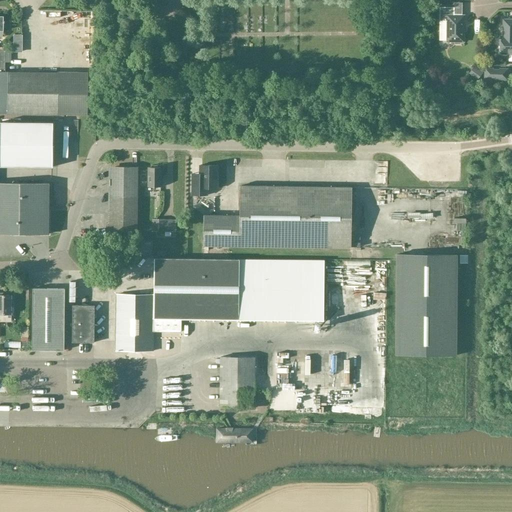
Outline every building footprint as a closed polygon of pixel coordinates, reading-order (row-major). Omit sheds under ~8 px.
[(439,8),(439,22),(447,22),(447,42),(453,42),(454,45),(460,45),(461,42),(463,42),(463,16),(453,16),(453,8),(439,8)] [(3,23),(4,23),(4,21),(3,21),(4,17),(3,17),(0,17),(0,114),(6,114),(7,114),(7,115),(88,115),(88,73),(8,72),(5,72),(5,50),(0,49),(0,37),(1,38),(2,37),(2,35),(3,35),(3,23)] [(500,37),(500,54),(508,54),(509,56),(511,55),(511,20),(503,20),(503,37),(500,37)] [(505,80),(505,71),(486,71),(486,79),(505,80)] [(52,168),(53,123),(0,122),(0,153),(11,153),(11,167),(52,168)] [(148,168),(148,187),(160,187),(161,168),(158,168),(157,166),(151,166),(150,168),(148,168)] [(217,189),(218,166),(200,166),(199,174),(192,174),(192,195),(207,196),(207,189),(217,189)] [(137,232),(138,167),(115,167),(109,172),(109,231),(137,232)] [(0,234),(49,235),(49,184),(0,183),(0,234)] [(203,246),(350,249),(351,188),(240,186),(239,216),(203,216),(203,246)] [(176,220),(165,220),(152,219),(152,232),(165,232),(176,232),(176,220)] [(40,241),(25,242),(25,251),(40,250),(40,241)] [(435,249),(428,249),(429,243),(425,243),(424,251),(435,251),(435,249)] [(455,356),(456,256),(396,255),(395,355),(455,356)] [(324,260),(239,259),(155,259),(154,333),(181,333),(181,319),(323,321),(324,260)] [(340,264),(340,280),(358,280),(359,269),(369,269),(369,264),(340,264)] [(371,289),(371,276),(360,276),(360,289),(371,289)] [(32,351),(65,351),(65,289),(33,289),(32,351)] [(0,295),(0,314),(12,315),(12,308),(10,308),(11,296),(0,295)] [(153,352),(154,295),(116,295),(116,352),(153,352)] [(366,300),(359,302),(361,308),(368,305),(366,300)] [(94,344),(94,306),(73,306),(72,344),(94,344)] [(255,358),(253,358),(220,358),(220,406),(225,406),(225,412),(237,412),(237,407),(254,407),(255,358)] [(184,404),(161,404),(161,418),(184,418),(184,404)]
